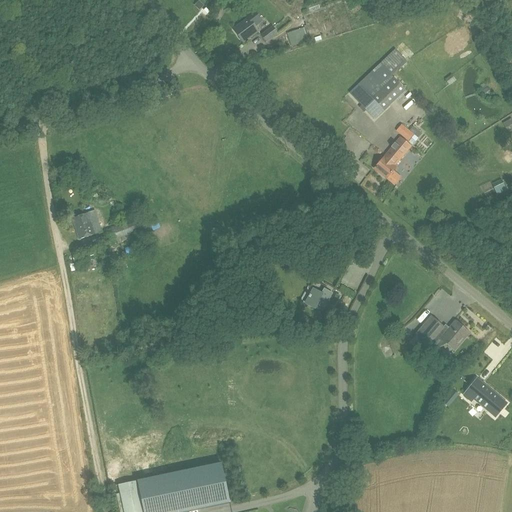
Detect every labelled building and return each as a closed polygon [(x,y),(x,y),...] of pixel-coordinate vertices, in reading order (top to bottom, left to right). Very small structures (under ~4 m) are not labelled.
[(243,43),(259,30),(256,26),(263,22),(253,9),(244,16),(247,19),(233,31),(243,43)] [(277,34),(272,27),(260,36),(266,43),(277,34)] [(291,47),(310,41),(305,27),(287,34),(291,47)] [(405,92),(380,64),(349,93),(374,121),(405,92)] [(451,75),(445,80),(449,86),(456,81),(451,75)] [(487,88),(482,91),(487,98),(492,95),(487,88)] [(418,96),(411,89),(399,101),(406,108),(418,96)] [(411,113),(421,105),(416,100),(407,108),(411,113)] [(410,131),(401,124),(395,131),(404,138),(410,131)] [(410,147),(400,138),(374,169),(386,179),(396,168),(394,167),(410,147)] [(502,180),(491,184),(497,196),(506,191),(502,180)] [(89,213),(72,219),(78,240),(96,234),(89,213)] [(143,218),(105,231),(109,243),(147,229),(143,218)] [(332,289),(329,293),(327,297),(331,299),(328,304),(339,311),(342,306),(345,308),(347,305),(344,303),(350,293),(349,292),(352,286),(342,280),(336,290),(332,289)] [(415,334),(429,345),(437,336),(441,339),(446,332),(443,330),(444,329),(430,317),(415,334)] [(468,335),(454,323),(446,332),(441,339),(455,351),(468,335)] [(477,378),(462,395),(471,402),(474,400),(494,417),(506,403),(477,378)] [(441,402),(448,407),(458,395),(452,390),(441,402)] [(127,446),(116,450),(121,464),(132,460),(127,446)] [(185,511),(229,503),(220,463),(118,485),(120,494),(123,511),(185,511)]
